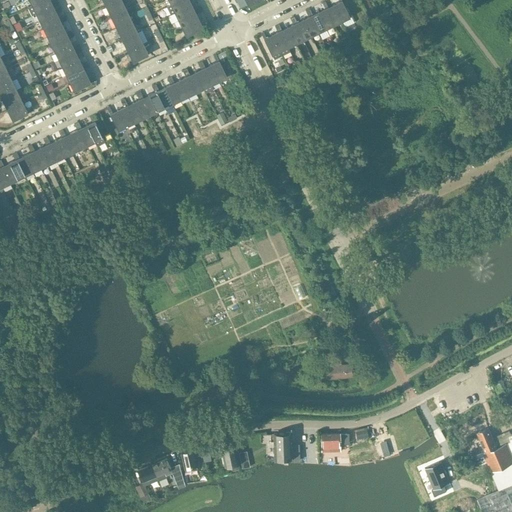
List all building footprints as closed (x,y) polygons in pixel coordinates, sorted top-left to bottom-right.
[(52,5),(51,3),(49,0),(43,0),(32,6),(28,8),(31,15),(36,13),(52,5)] [(121,0),(119,0),(106,7),(111,18),(127,10),(121,0)] [(170,15),(175,13),(191,5),(188,0),(181,0),(171,5),(166,7),(170,15)] [(344,5),(341,0),(338,0),(339,1),(333,4),(341,21),(349,17),(343,5),(344,5)] [(39,21),(56,13),(53,7),(56,6),(54,2),(51,3),(52,5),(36,13),(39,21)] [(341,21),(333,4),(327,7),(326,8),(334,25),(341,21)] [(195,12),(194,10),(191,5),(175,13),(178,20),(195,12)] [(334,25),(326,8),(327,7),(326,5),(322,7),(323,9),(318,12),(326,28),(334,25)] [(10,13),(15,9),(13,6),(7,10),(5,11),(7,16),(11,15),(10,13)] [(199,20),(196,14),(198,13),(196,9),(194,10),(195,12),(178,20),(182,28),(199,20)] [(127,10),(111,18),(116,29),(132,21),(127,10)] [(326,28),(318,12),(312,15),(311,12),(307,14),(308,17),(310,16),(318,32),(326,28)] [(43,29),(60,21),(61,23),(63,21),(61,17),(59,18),(56,13),(39,21),(43,29)] [(310,16),(308,17),(302,19),(310,36),(318,32),(310,16)] [(302,19),(297,22),(296,22),(294,23),(303,40),(310,36),(302,19)] [(199,20),(182,28),(186,36),(200,29),(208,25),(207,23),(201,26),(199,20)] [(303,40),(294,23),(296,22),(295,20),(291,22),(292,24),(287,27),(295,43),(303,40)] [(60,21),(43,29),(47,37),(64,28),(61,23),(60,21)] [(132,21),(116,29),(122,40),(137,32),(132,21)] [(14,31),(12,26),(8,28),(4,30),(6,34),(14,31)] [(295,43),(287,27),(281,30),(280,27),(276,29),(277,32),(279,31),(287,47),(295,43)] [(64,28),(47,37),(51,44),(67,36),(66,34),(64,28)] [(289,52),(287,47),(279,31),(277,32),(271,34),(282,55),(289,52)] [(137,32),(122,40),(127,51),(143,43),(137,32)] [(282,55),(271,34),(266,37),(263,32),(260,33),(264,40),(271,55),(272,55),(274,59),(282,55)] [(67,36),(51,44),(55,52),(71,44),(68,38),(71,37),(69,33),(66,34),(67,36)] [(143,43),(127,51),(132,62),(148,54),(143,43)] [(76,48),(74,49),(71,44),(55,52),(58,60),(75,52),(76,54),(78,52),(76,48)] [(75,52),(58,60),(62,68),(79,60),(76,54),(75,52)] [(219,62),(216,55),(213,56),(216,61),(210,64),(219,81),(226,77),(219,62)] [(79,60),(62,68),(66,75),(82,67),(81,65),(79,60)] [(82,67),(66,75),(70,83),(86,75),(83,69),(86,68),(84,64),(81,65),(82,67)] [(219,81),(210,64),(205,67),(203,68),(211,85),(219,81)] [(211,85),(203,68),(205,67),(203,65),(199,67),(200,69),(195,72),(203,88),(205,93),(213,89),(211,85)] [(6,69),(0,72),(0,85),(11,80),(6,69)] [(203,88),(195,72),(189,75),(188,72),(184,74),(185,77),(187,76),(195,92),(203,88)] [(86,75),(70,83),(73,91),(88,84),(96,80),(94,78),(89,80),(86,75)] [(195,92),(187,76),(185,77),(179,79),(188,96),(195,92)] [(188,96),(179,79),(174,82),(172,83),(180,100),(188,96)] [(11,80),(0,85),(0,96),(1,99),(17,91),(11,80)] [(180,100),(172,83),(174,82),(172,80),(168,82),(169,84),(164,87),(172,103),(180,100)] [(172,103),(164,87),(158,90),(157,87),(153,89),(154,92),(156,91),(164,107),(172,103)] [(17,91),(1,99),(7,110),(22,103),(17,91)] [(156,91),(154,92),(149,94),(157,111),(164,107),(156,91)] [(44,92),(40,94),(37,96),(39,100),(42,98),(42,99),(46,97),(44,92)] [(157,111),(149,94),(143,97),(141,98),(149,115),(157,111)] [(149,115),(141,98),(143,97),(141,95),(137,97),(139,99),(133,102),(141,119),(149,115)] [(141,119),(133,102),(127,105),(126,102),(122,104),(123,107),(125,106),(133,122),(141,119)] [(22,103),(7,110),(12,121),(28,113),(22,103)] [(125,106),(123,107),(118,109),(126,126),(133,122),(125,106)] [(126,126),(118,109),(112,112),(109,107),(106,108),(110,116),(110,115),(111,117),(113,120),(117,130),(126,126)] [(222,112),(216,114),(221,124),(226,122),(222,112)] [(102,137),(97,126),(96,124),(94,120),(92,115),(89,116),(92,122),(86,125),(94,141),(96,146),(104,142),(102,137)] [(86,145),(79,129),(81,128),(79,125),(75,127),(76,130),(70,132),(78,149),(86,145)] [(94,141),(86,125),(81,128),(79,129),(86,145),(94,141)] [(78,149),(70,132),(65,135),(64,132),(60,134),(61,137),(63,136),(71,153),(78,149)] [(71,153),(63,136),(61,137),(55,140),(63,157),(71,153)] [(56,160),(47,144),(50,143),(48,140),(44,142),(45,145),(40,147),(48,164),(56,160)] [(63,157),(55,140),(50,143),(47,144),(56,160),(63,157)] [(48,164),(40,147),(34,150),(33,147),(29,149),(30,152),(32,151),(40,168),(48,164)] [(381,182),(392,175),(377,150),(366,157),(381,182)] [(40,168),(32,151),(30,152),(24,155),(32,172),(40,168)] [(24,175),(16,159),(19,158),(17,155),(13,157),(15,160),(3,165),(2,162),(0,163),(0,166),(1,166),(9,183),(24,175)] [(32,172),(24,155),(19,158),(16,159),(24,175),(32,172)] [(1,166),(0,166),(0,184),(1,187),(9,183),(1,166)] [(11,226),(17,223),(13,215),(7,218),(11,226)] [(354,377),(353,364),(340,365),(340,356),(323,358),(324,366),(325,379),(354,377)] [(511,511),(511,452),(508,443),(497,447),(494,440),(488,428),(477,432),(486,452),(483,453),(491,472),(499,490),(477,499),(482,511),(511,511)] [(290,441),(290,432),(285,432),(285,433),(283,433),(278,433),(278,434),(276,434),(276,433),(273,433),(273,440),(274,440),(274,446),(274,451),(274,459),(282,458),(282,460),(286,459),(286,458),(289,458),(289,460),(296,460),(296,459),(298,459),(298,460),(299,460),(298,446),(297,446),(291,446),(290,441),(291,441),(290,441)] [(348,434),(339,434),(339,433),(320,433),(320,451),(339,451),(339,443),(348,443),(348,434)] [(238,464),(233,440),(229,441),(230,442),(228,442),(227,442),(222,443),(222,444),(220,444),(221,449),(223,458),(225,466),(231,465),(236,464),(237,464),(237,465),(238,464)] [(196,466),(192,450),(181,453),(184,469),(196,466)] [(184,482),(178,463),(170,467),(169,464),(171,463),(169,459),(167,460),(167,458),(151,464),(158,480),(158,481),(166,477),(166,476),(173,474),(173,476),(177,484),(184,482)] [(431,490),(434,496),(446,491),(444,485),(449,483),(440,461),(425,468),(434,489),(431,490)] [(141,484),(136,486),(140,496),(141,496),(144,503),(151,499),(148,492),(145,485),(151,483),(158,480),(156,475),(151,464),(137,470),(141,480),(140,481),(141,484)]
